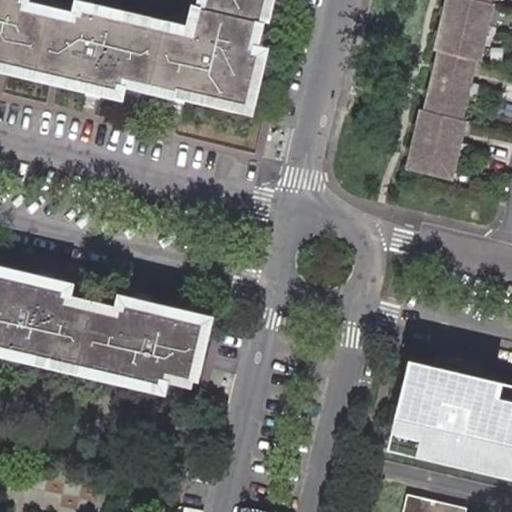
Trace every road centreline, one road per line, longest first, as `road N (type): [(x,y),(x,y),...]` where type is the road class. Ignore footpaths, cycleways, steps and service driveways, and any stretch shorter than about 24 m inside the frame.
road 1 (residential): [(294,211),(0,141)]
road 2 (residential): [(0,227),(272,293)]
road 3 (residential): [(272,293),(220,511)]
road 4 (residential): [(343,0),(294,211)]
road 5 (residential): [(311,511),(358,314)]
road 6 (residential): [(358,314),(511,350)]
road 7 (residential): [(511,261),(378,229)]
